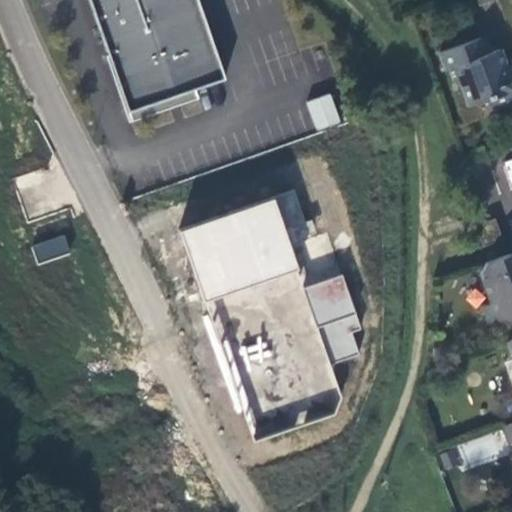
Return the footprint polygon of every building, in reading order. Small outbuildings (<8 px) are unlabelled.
[(196,0),(88,0),(127,112),(175,95),(194,89),(207,84),(224,78),(196,0)] [(486,55),(480,39),(438,54),(445,72),(447,71),(452,83),(459,86),(468,107),(484,101),(488,110),(502,104),(503,107),(504,108),(511,104),(511,87),(508,77),(506,77),(504,70),(506,69),(499,51),(486,55)] [(194,89),(175,95),(178,105),(197,98),(194,89)] [(340,123),(329,93),(308,101),(319,131),(340,123)] [(175,95),(127,112),(130,121),(178,105),(175,95)] [(511,158),(502,162),(509,186),(511,184),(511,158)] [(182,228),(205,298),(298,267),(290,245),(311,238),(309,234),(316,232),(312,219),(306,221),(295,190),(182,228)] [(504,240),(496,218),(477,225),(484,246),(504,240)] [(30,245),(37,264),(70,252),(63,234),(30,245)] [(511,253),(486,263),(481,271),(493,302),(482,306),(488,324),(511,315),(511,253)] [(205,298),(256,441),(335,414),(341,395),(330,364),(305,288),(298,267),(205,298)] [(360,354),(352,331),(363,327),(345,275),(305,288),(330,364),(360,354)]
